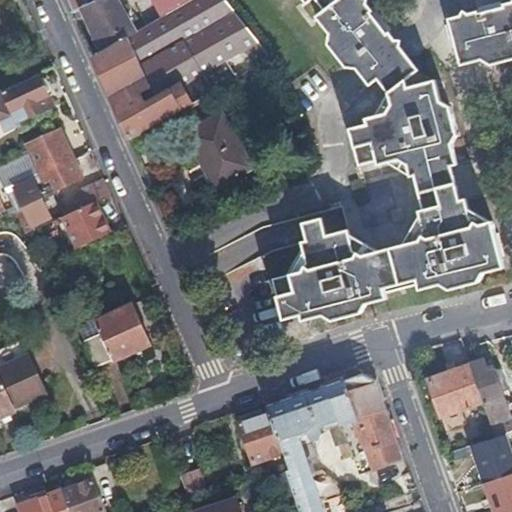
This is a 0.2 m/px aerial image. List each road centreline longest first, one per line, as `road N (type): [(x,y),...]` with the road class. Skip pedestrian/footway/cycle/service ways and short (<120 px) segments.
road 1 (residential): [(42,0),(218,396)]
road 2 (residential): [(218,396),(0,474)]
road 3 (residential): [(439,511),(378,339)]
road 4 (residential): [(378,339),(218,396)]
road 5 (residential): [(511,306),(378,339)]
